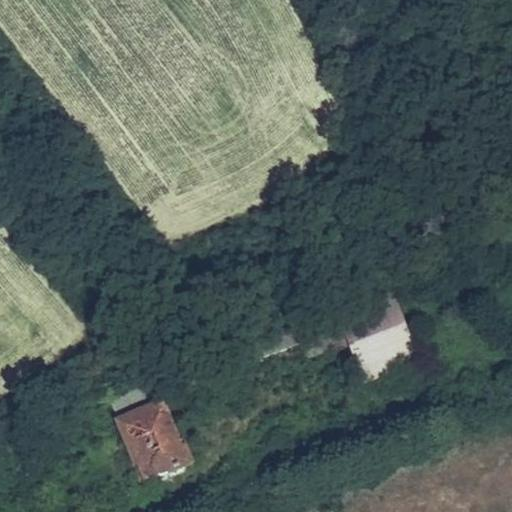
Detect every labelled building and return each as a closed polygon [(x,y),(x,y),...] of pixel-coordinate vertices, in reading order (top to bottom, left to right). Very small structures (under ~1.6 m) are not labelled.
[(321,385),(376,364),(349,295),(294,316),(305,345),(321,385)] [(264,361),(305,345),(294,316),(288,299),(247,314),(252,328),(260,348),(264,361)] [(252,328),(215,342),(223,362),(260,348),(252,328)] [(106,462),(112,476),(149,461),(117,383),(70,401),(95,467),(106,462)] [(112,476),(114,482),(151,467),(149,461),(112,476)] [(106,462),(95,467),(101,481),(112,476),(106,462)] [(112,476),(101,481),(103,487),(114,482),(112,476)]
